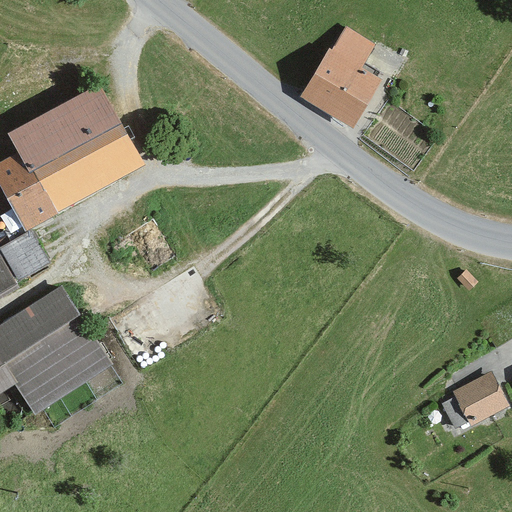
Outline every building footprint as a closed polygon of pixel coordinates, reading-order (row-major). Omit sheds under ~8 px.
[(366,48),(338,30),(324,52),(320,50),(291,97),(342,129),(371,83),(352,71),(366,48)] [(132,168),(88,87),(0,134),(0,142),(7,155),(0,159),(0,205),(15,232),(132,168)] [(0,291),(42,268),(23,234),(0,247),(0,291)] [(471,286),(461,274),(453,280),(463,292),(471,286)] [(105,371),(53,290),(0,323),(0,389),(5,386),(27,420),(105,371)] [(502,409),(486,375),(445,395),(462,429),(502,409)]
